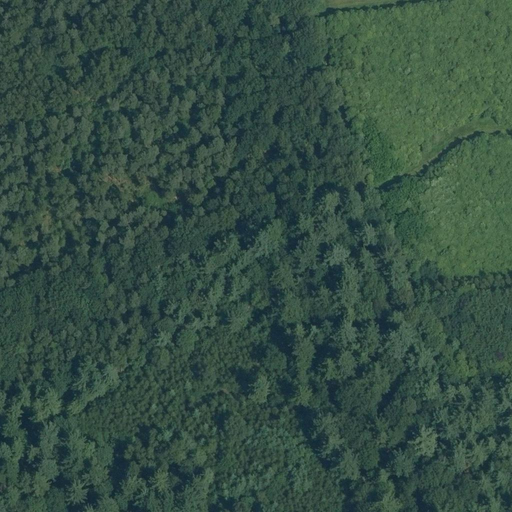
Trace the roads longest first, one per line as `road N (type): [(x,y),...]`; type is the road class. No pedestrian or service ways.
road 1 (track): [(0,302),(366,190)]
road 2 (track): [(466,479),(366,190)]
road 3 (track): [(304,0),(366,190)]
